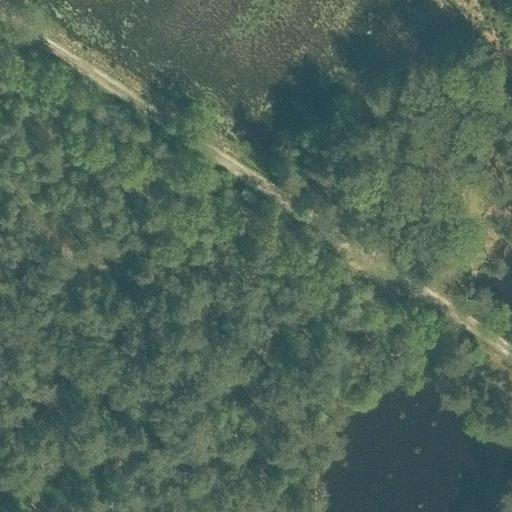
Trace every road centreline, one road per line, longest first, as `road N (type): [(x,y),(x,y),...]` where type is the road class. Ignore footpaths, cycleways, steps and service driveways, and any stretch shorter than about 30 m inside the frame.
road 1 (track): [(219,511),(253,416),(265,351),(265,292),(246,244),(264,186)]
road 2 (track): [(264,186),(0,11)]
road 3 (track): [(264,186),(511,353)]
